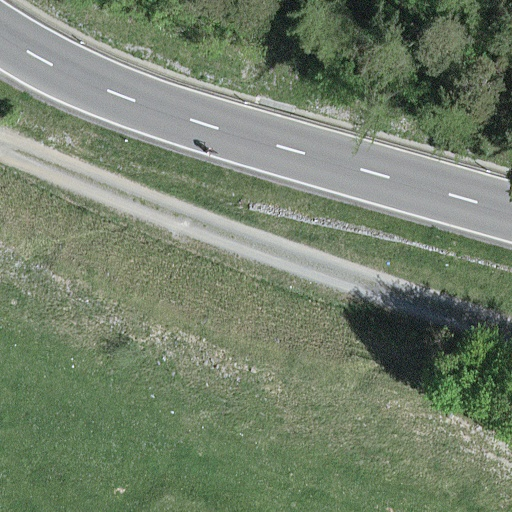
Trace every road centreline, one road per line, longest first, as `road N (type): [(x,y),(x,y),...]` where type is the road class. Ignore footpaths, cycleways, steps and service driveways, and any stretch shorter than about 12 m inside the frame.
road 1 (secondary): [(511,213),(184,120),(57,70),(0,34)]
road 2 (track): [(511,321),(240,233),(0,140)]
